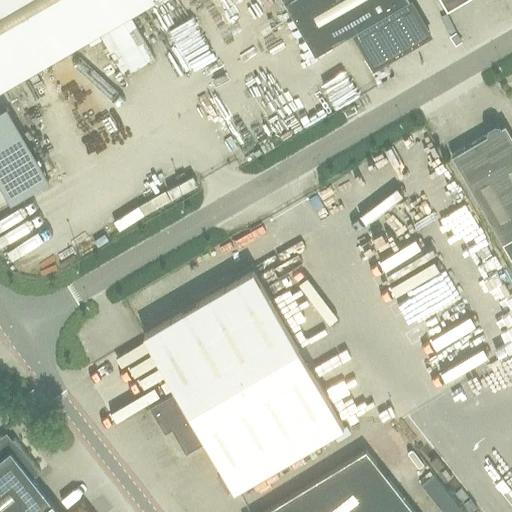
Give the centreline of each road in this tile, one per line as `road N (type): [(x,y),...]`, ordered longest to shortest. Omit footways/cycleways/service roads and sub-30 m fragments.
road 1 (unclassified): [(13,331),(511,41)]
road 2 (unclassified): [(13,331),(149,511)]
